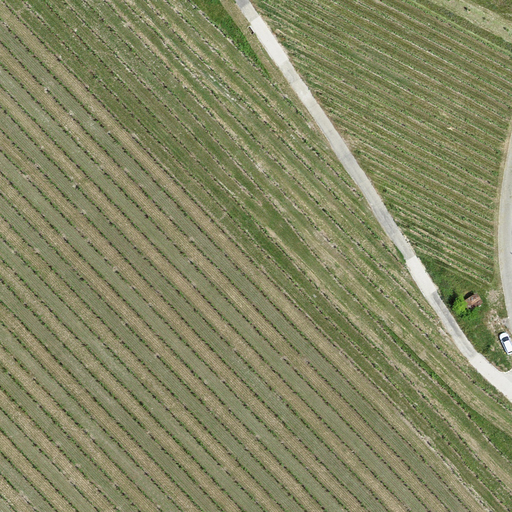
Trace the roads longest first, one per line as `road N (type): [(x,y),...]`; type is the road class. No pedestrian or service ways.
road 1 (track): [(511,390),(462,342),(242,0)]
road 2 (track): [(511,158),(505,235),(511,309)]
